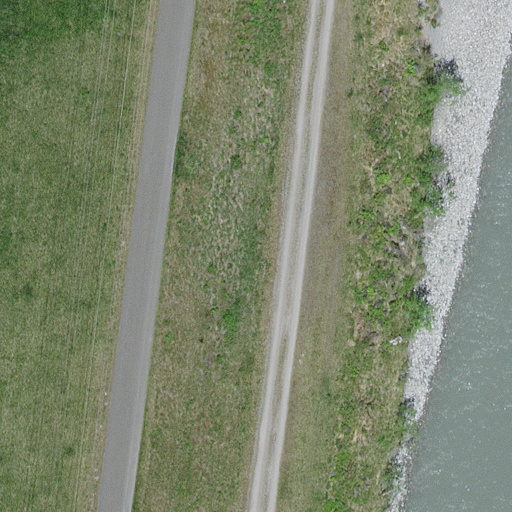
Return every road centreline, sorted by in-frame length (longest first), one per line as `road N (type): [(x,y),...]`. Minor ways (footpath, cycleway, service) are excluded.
road 1 (track): [(180,0),(116,511)]
road 2 (track): [(334,0),(272,511)]
